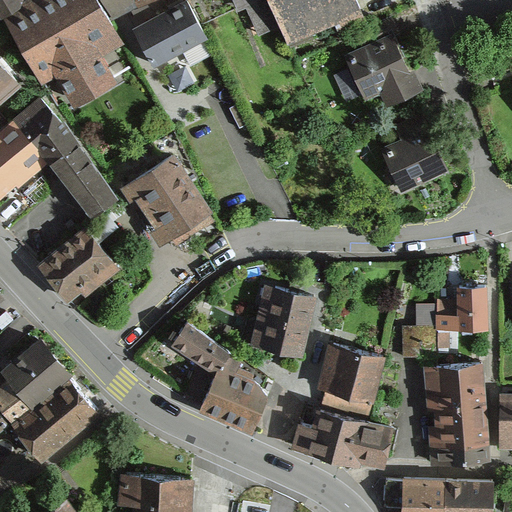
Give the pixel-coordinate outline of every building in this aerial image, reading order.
[(113,23),(99,0),(26,0),(1,15),(42,85),(57,77),(75,107),(119,82),(104,55),(125,43),(113,23)] [(152,0),(99,0),(113,23),(152,0)] [(207,37),(185,0),(134,30),(155,67),(207,37)] [(233,0),(239,12),(262,0),(233,0)] [(271,0),(290,42),(335,25),(338,30),(365,19),(357,0),(271,0)] [(422,92),(391,30),(342,54),(366,102),(382,94),(389,108),(422,92)] [(0,99),(25,80),(0,50),(0,99)] [(118,195),(41,98),(14,121),(47,162),(48,160),(92,215),(118,195)] [(421,116),(398,126),(404,139),(383,149),(403,191),(447,170),(421,116)] [(0,200),(47,162),(14,121),(0,131),(0,200)] [(210,208),(171,153),(123,186),(133,200),(137,197),(157,227),(152,231),(161,244),(170,239),(176,247),(204,228),(196,217),(210,208)] [(121,267),(86,225),(41,262),(76,304),(121,267)] [(267,281),(258,312),(309,326),(318,295),(267,281)] [(488,285),(459,285),(460,300),(438,301),(438,304),(438,330),(489,329),(488,285)] [(438,330),(438,304),(416,304),(417,326),(403,327),(403,357),(439,357),(438,330)] [(309,326),(258,312),(250,341),(301,355),(309,326)] [(217,373),(232,354),(190,322),(176,340),(217,373)] [(0,385),(0,404),(13,421),(69,376),(40,339),(2,368),(9,378),(0,385)] [(387,355),(331,341),(319,386),(330,389),(325,408),(370,419),(387,355)] [(241,360),(232,354),(217,373),(201,411),(252,433),(267,389),(250,380),(251,376),(242,370),(240,374),(237,372),(241,360)] [(483,362),(425,366),(430,449),(489,445),(483,362)] [(99,414),(70,379),(17,423),(47,458),(99,414)] [(511,393),(501,393),(501,451),(511,450),(511,393)] [(395,425),(370,419),(325,408),(322,407),(318,425),(298,421),(291,449),(359,465),(360,460),(385,466),(395,425)] [(0,434),(10,426),(0,414),(0,434)] [(430,449),(431,465),(490,462),(489,445),(430,449)] [(191,511),(194,480),(123,474),(121,504),(136,506),(135,511),(191,511)] [(443,511),(444,479),(385,478),(384,504),(403,505),(402,511),(443,511)] [(492,511),(493,481),(444,479),(443,511),(492,511)] [(511,511),(511,481),(509,481),(503,511),(511,511)] [(76,511),(66,500),(51,511),(76,511)]
